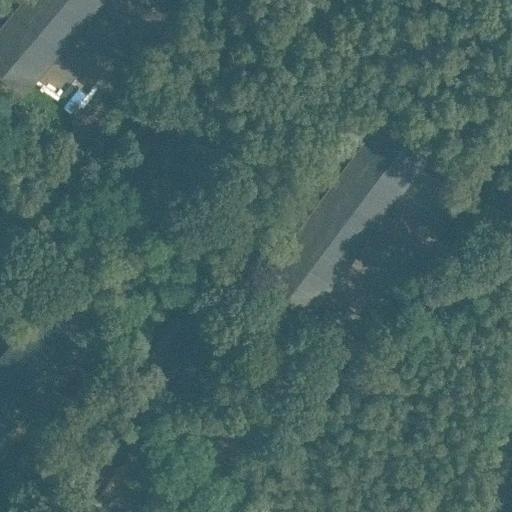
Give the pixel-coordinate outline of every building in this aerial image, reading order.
[(35,78),(100,0),(22,0),(0,27),(0,68),(25,90),(35,78)] [(73,92),(81,101),(99,84),(91,75),(73,92)] [(166,115),(124,165),(151,187),(193,137),(166,115)] [(319,300),(417,169),(426,157),(379,122),(263,276),(311,312),(319,300)] [(0,357),(0,449),(87,346),(42,308),(33,318),(0,357)] [(173,322),(147,357),(155,362),(155,363),(173,377),(177,380),(182,384),(191,373),(198,363),(221,332),(216,328),(212,325),(203,318),(199,315),(194,311),(181,328),(173,322)] [(0,336),(8,340),(12,332),(0,326),(0,336)] [(95,496),(138,439),(138,438),(135,442),(120,431),(80,484),(84,487),(86,484),(91,487),(97,492),(95,496)]
